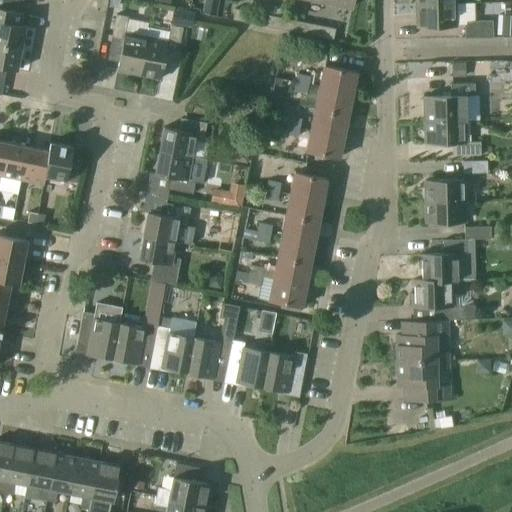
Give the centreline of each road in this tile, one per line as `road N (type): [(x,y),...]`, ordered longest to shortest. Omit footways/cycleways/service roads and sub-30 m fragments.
road 1 (residential): [(250,478),(318,451),(336,422),(378,210),(384,0)]
road 2 (residential): [(250,478),(243,450),(220,425),(65,392)]
road 3 (residential): [(98,184),(104,116),(63,96),(49,75),(62,0)]
road 4 (residential): [(47,359),(98,184)]
